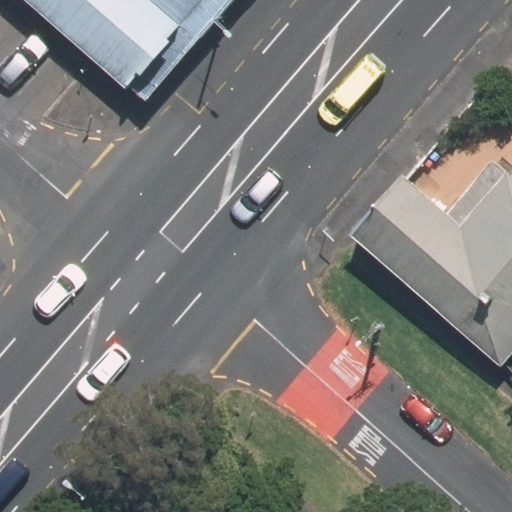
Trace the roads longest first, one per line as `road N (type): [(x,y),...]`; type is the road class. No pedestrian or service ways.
road 1 (residential): [(469,511),(254,326),(157,258)]
road 2 (secondary): [(385,0),(157,258)]
road 3 (secondary): [(157,258),(0,441)]
road 4 (residential): [(157,258),(67,200),(0,138)]
